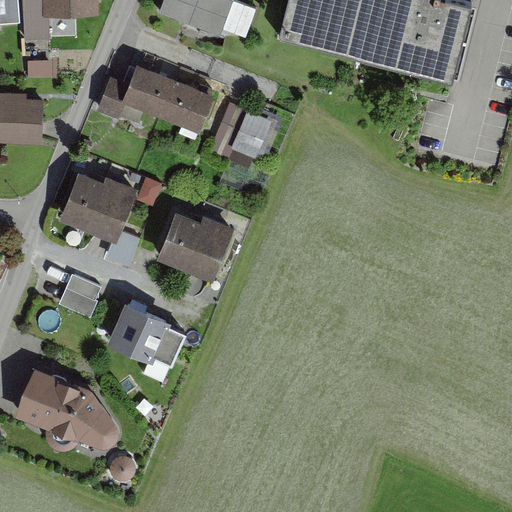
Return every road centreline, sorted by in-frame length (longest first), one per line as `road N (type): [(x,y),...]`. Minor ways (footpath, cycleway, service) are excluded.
road 1 (residential): [(43,226),(127,0)]
road 2 (residential): [(0,340),(43,226)]
